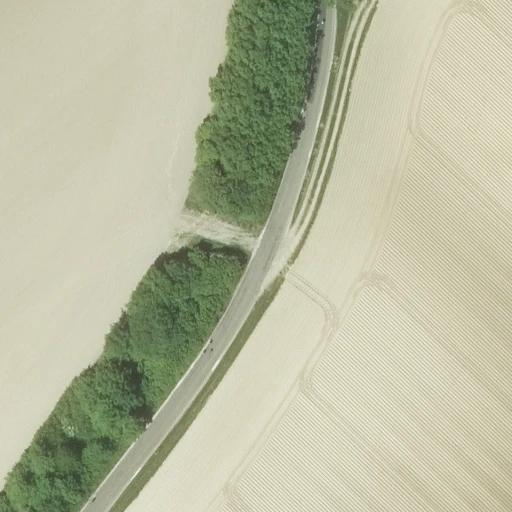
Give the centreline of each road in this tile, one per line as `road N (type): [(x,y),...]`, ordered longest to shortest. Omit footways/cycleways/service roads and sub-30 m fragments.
road 1 (unclassified): [(93,511),(213,355),(252,283),(310,114),(326,0)]
road 2 (track): [(352,28),(328,137),(281,260)]
